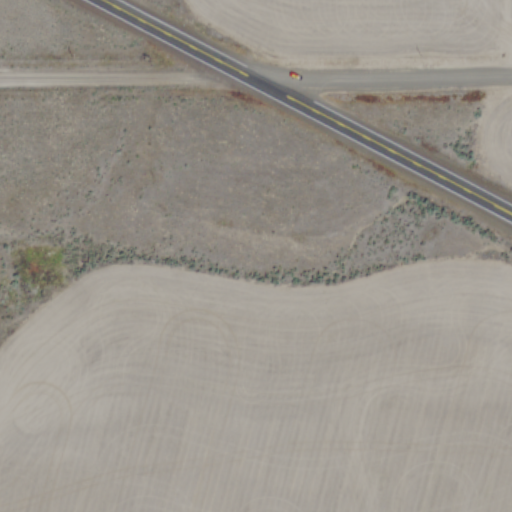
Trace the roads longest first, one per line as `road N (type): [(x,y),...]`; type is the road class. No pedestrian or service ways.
road 1 (secondary): [(511,207),(111,0)]
road 2 (residential): [(255,75),(511,75)]
